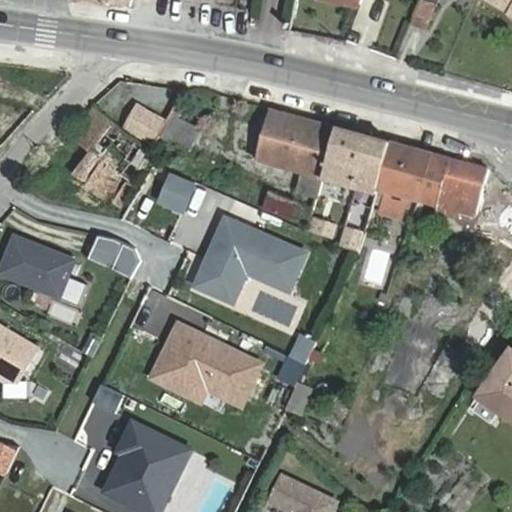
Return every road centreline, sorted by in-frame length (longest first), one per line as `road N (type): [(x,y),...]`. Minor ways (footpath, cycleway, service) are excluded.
road 1 (secondary): [(121,41),(266,65),(508,125)]
road 2 (residential): [(0,193),(143,238),(165,260),(160,272)]
road 3 (residential): [(0,169),(121,41)]
road 4 (secondary): [(0,24),(121,41)]
